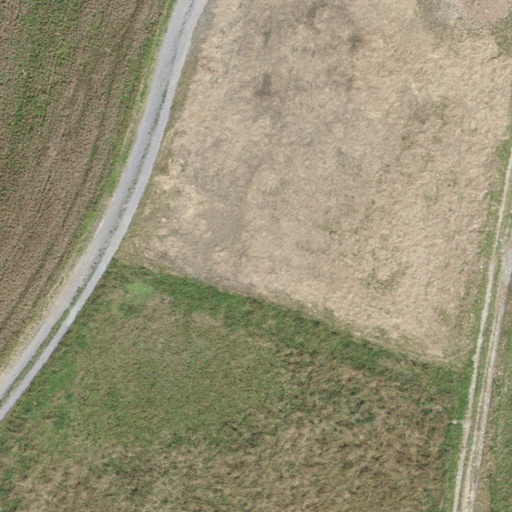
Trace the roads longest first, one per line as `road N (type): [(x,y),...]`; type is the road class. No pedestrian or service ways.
road 1 (track): [(0,403),(133,198),(202,0)]
road 2 (track): [(511,212),(486,347),(469,511)]
